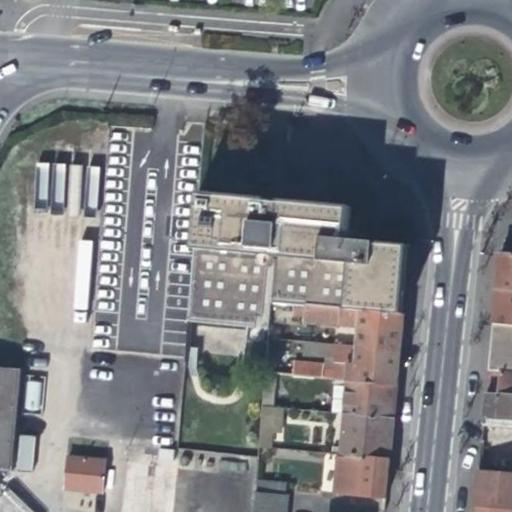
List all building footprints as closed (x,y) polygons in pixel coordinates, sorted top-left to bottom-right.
[(270,305),(275,259),(280,202),(197,194),(186,322),(268,330),(270,305)] [(317,231),(349,233),(351,208),(280,202),(275,259),(314,262),(317,231)] [(317,231),(314,262),(349,265),(367,267),(369,244),(348,242),(349,233),(317,231)] [(367,267),(349,265),(345,312),(402,318),(405,291),(409,247),(369,244),(367,267)] [(493,291),(511,293),(511,254),(496,253),(494,274),(493,291)] [(511,327),(511,293),(493,291),(491,306),(490,325),(511,327)] [(337,327),(338,311),(305,308),(303,324),(337,327)] [(338,311),(337,327),(358,330),(356,349),(398,353),(400,337),(402,318),(345,312),(338,311)] [(331,360),(334,365),(354,368),(356,349),(331,346),(331,360)] [(334,365),(333,373),(332,381),(345,382),(395,387),(397,370),(398,353),(356,349),(354,368),(334,365)] [(332,381),(333,373),(323,372),(323,368),(293,365),(292,377),(332,381)] [(0,368),(0,479),(19,482),(31,373),(0,368)] [(511,374),(498,374),(496,395),(511,396),(511,374)] [(262,404),(273,404),(274,378),(262,378),(262,404)] [(342,415),(345,415),(391,420),(393,405),(395,387),(345,382),(342,415)] [(511,429),(511,396),(496,395),(483,393),(481,412),(479,426),(511,429)] [(271,408),(261,407),(258,449),(268,450),(271,408)] [(345,415),(340,457),(387,462),(389,442),(391,420),(345,415)] [(99,492),(102,461),(51,455),(48,484),(99,492)] [(334,496),(383,501),(385,482),(387,462),(340,457),(338,457),(334,496)] [(511,473),(476,470),(473,503),(507,506),(511,506),(511,473)] [(252,511),(284,511),(286,495),(254,493),(252,511)] [(506,511),(507,506),(473,503),(472,511),(506,511)]
